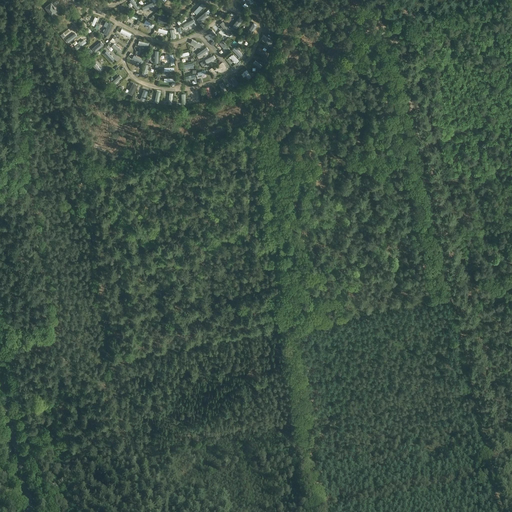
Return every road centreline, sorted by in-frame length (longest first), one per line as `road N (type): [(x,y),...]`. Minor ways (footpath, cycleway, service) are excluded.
road 1 (track): [(24,0),(43,30),(78,135),(114,156),(261,117),(344,49),(395,28)]
road 2 (track): [(315,511),(257,118)]
road 3 (track): [(133,511),(78,135)]
road 4 (track): [(451,292),(111,360)]
road 5 (track): [(451,292),(388,0)]
road 6 (track): [(137,32),(124,61),(134,78),(172,89),(198,86),(226,76),(257,43),(261,20),(225,8)]
road 7 (track): [(451,292),(502,511)]
road 8 (secondary): [(30,511),(0,368)]
